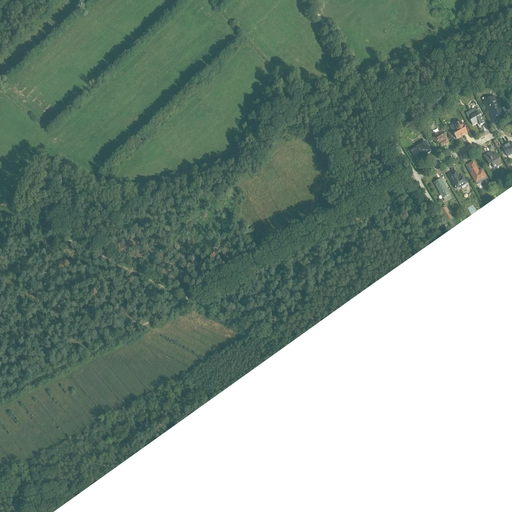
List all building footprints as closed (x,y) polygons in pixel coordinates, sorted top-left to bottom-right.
[(494,96),(483,102),(492,119),(503,113),(494,96)] [(477,108),(466,114),(473,126),(479,123),(480,126),(485,123),(482,117),(481,118),(479,115),(481,115),(477,108)] [(454,124),(450,127),(456,139),(467,133),(461,122),(455,125),(454,124)] [(436,137),(433,138),(435,143),(437,142),(438,144),(440,143),(441,147),(446,144),(446,145),(449,143),(442,130),(435,134),(436,135),(435,136),(436,137)] [(417,148),(411,151),(416,162),(425,157),(424,155),(427,154),(431,152),(425,142),(416,147),(417,148)] [(509,142),(502,146),(508,157),(511,154),(511,142),(510,144),(509,142)] [(491,152),(484,156),(489,166),(492,165),(494,169),(502,165),(496,155),(494,156),(491,152)] [(473,162),(466,166),(476,185),(488,179),(482,169),(478,172),(473,162)] [(455,172),(448,176),(457,190),(461,188),(462,190),(466,188),(465,186),(467,184),(463,176),(459,178),(455,172)] [(441,180),(434,184),(443,199),(450,195),(441,180)] [(445,208),(442,210),(448,221),(452,219),(445,208)]
